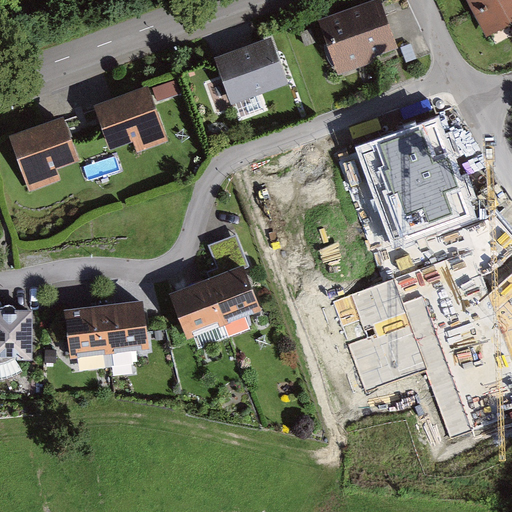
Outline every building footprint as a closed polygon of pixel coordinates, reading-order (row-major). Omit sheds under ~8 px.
[(511,23),(511,0),(476,0),(494,33),(511,23)] [(382,1),(323,25),(344,78),(372,66),(369,58),(400,46),(382,1)] [(273,45),(219,65),(234,104),(287,83),(273,45)] [(149,93),(98,112),(111,146),(133,137),(139,152),(168,141),(149,93)] [(31,192),(61,180),(56,166),(77,158),(64,124),(13,143),(31,192)] [(251,267),(238,234),(213,243),(223,269),(213,272),(215,279),(208,281),(228,332),(244,326),(240,317),(261,309),(246,269),(251,267)] [(208,281),(170,296),(187,339),(209,331),(212,338),(228,332),(208,281)] [(17,359),(34,358),(33,312),(17,311),(14,304),(0,309),(0,364),(6,364),(17,359)] [(144,304),(104,308),(109,361),(127,360),(126,351),(149,349),(144,304)] [(511,307),(464,342),(486,372),(497,364),(511,385),(511,307)] [(104,308),(65,311),(69,356),(89,354),(90,363),(109,361),(104,308)] [(435,318),(405,340),(420,360),(450,339),(435,318)] [(408,363),(378,351),(372,367),(401,379),(408,363)]
